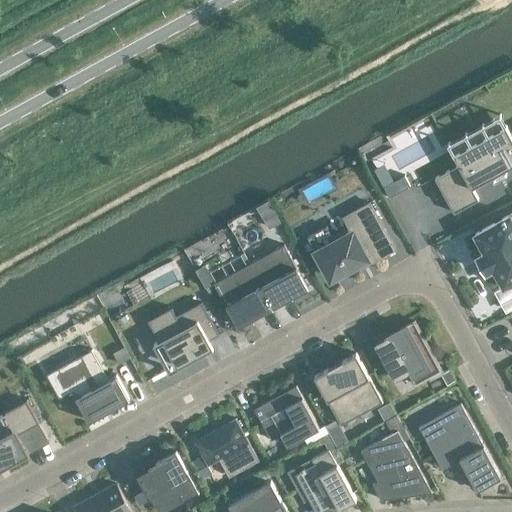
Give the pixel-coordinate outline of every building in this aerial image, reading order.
[(434,177),(453,212),(478,199),(471,186),(511,164),(511,134),(511,135),(506,124),(453,153),(459,164),(434,177)] [(405,175),(384,186),(389,196),(410,185),(405,175)] [(270,199),(257,206),(269,228),(282,221),(270,199)] [(326,226),(308,236),(331,277),(381,249),(367,224),(378,218),(369,202),(343,217),(351,231),(334,240),(326,226)] [(511,212),(474,233),(484,251),(476,256),(485,272),(493,267),(503,285),(511,280),(511,212)] [(284,244),(249,263),(273,307),(308,287),(284,244)] [(249,263),(214,282),(237,326),(273,307),(249,263)] [(511,300),(498,308),(507,327),(511,324),(511,300)] [(171,306),(147,319),(160,343),(163,341),(177,366),(187,361),(190,360),(189,359),(202,352),(198,345),(219,334),(201,301),(176,315),(171,306)] [(390,336),(377,343),(395,376),(407,370),(415,384),(429,376),(430,379),(442,372),(414,320),(389,334),(390,336)] [(72,390),(89,421),(129,399),(116,374),(108,379),(92,349),(46,374),(59,397),(72,390)] [(383,401),(356,352),(328,368),(314,375),(340,424),(383,401)] [(442,374),(447,385),(455,381),(449,370),(442,374)] [(296,385),(254,408),(271,439),(282,433),(287,444),(319,427),(296,385)] [(0,465),(4,463),(5,466),(29,453),(18,433),(39,421),(27,399),(0,413),(0,465)] [(389,402),(378,408),(384,419),(395,413),(389,402)] [(445,427),(425,438),(442,468),(460,459),(477,489),(501,476),(460,402),(438,415),(445,427)] [(396,415),(385,421),(389,428),(400,422),(396,415)] [(208,464),(220,457),(229,475),(258,459),(236,420),(237,420),(236,418),(234,419),(197,439),(195,440),(196,442),(208,464)] [(398,429),(361,449),(377,479),(372,482),(381,499),(432,492),(398,429)] [(320,511),(336,503),(339,508),(356,498),(329,448),(311,458),(314,463),(307,466),(306,464),(299,468),(300,470),(295,473),(302,486),(298,488),(304,499),(307,497),(315,511),(320,511)] [(180,496),(183,501),(199,493),(176,451),(136,472),(156,509),(180,496)] [(233,511),(287,511),(271,480),(228,503),(233,511)] [(79,511),(131,511),(116,483),(76,505),(79,511)]
